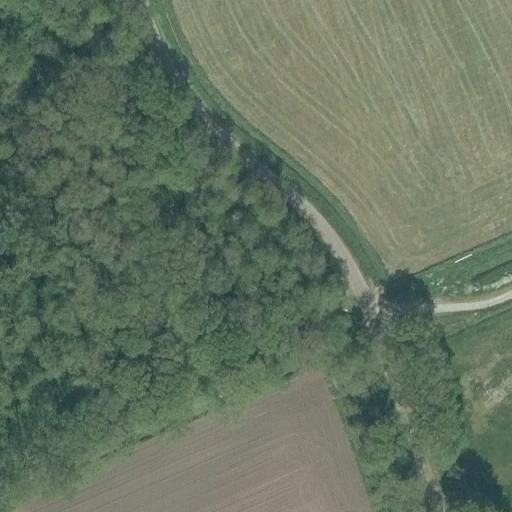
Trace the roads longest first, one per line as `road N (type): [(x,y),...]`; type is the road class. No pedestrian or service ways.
road 1 (unclassified): [(364,296),(315,220),(184,95),(139,0)]
road 2 (unclassified): [(364,296),(440,511)]
